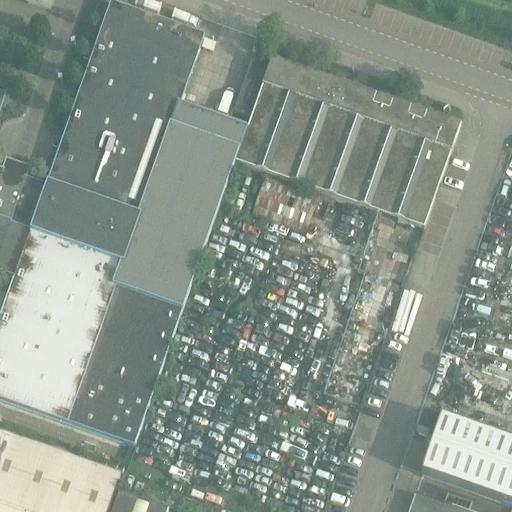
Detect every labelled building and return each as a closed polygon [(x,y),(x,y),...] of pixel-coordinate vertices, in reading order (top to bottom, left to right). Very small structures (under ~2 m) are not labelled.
[(0,403),(134,452),(235,167),(240,153),(172,129),(203,40),(110,8),(46,189),(0,172),(0,112),(5,98),(0,96),(0,276),(14,281),(0,321),(0,403)] [(234,114),(251,120),(271,64),(254,58),(234,114)] [(423,233),(449,161),(430,155),(436,140),(454,146),(459,131),(271,64),(251,120),(240,153),(235,167),(423,233)] [(449,161),(454,146),(436,140),(430,155),(449,161)] [(263,187),(254,213),(307,232),(317,207),(263,187)] [(511,447),(422,416),(415,434),(428,439),(426,444),(432,446),(421,477),(511,509),(511,447)] [(0,438),(0,511),(108,511),(120,481),(0,438)] [(458,511),(416,497),(410,511),(458,511)] [(151,511),(118,500),(113,511),(151,511)]
